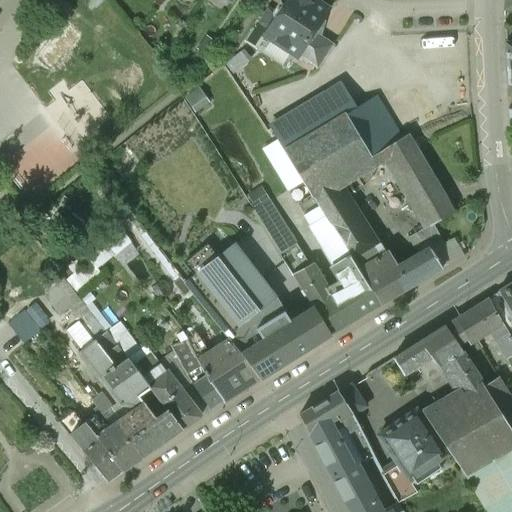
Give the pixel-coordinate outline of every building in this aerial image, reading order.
[(286,0),(264,35),(297,56),(313,31),(327,10),(312,0),(286,0)] [(313,31),(297,56),(317,69),(333,44),(313,31)] [(190,93),(195,109),(211,104),(206,88),(190,93)] [(277,140),(283,151),(351,110),(338,88),(270,129),(277,140)] [(413,117),(441,104),(437,95),(409,108),(413,117)] [(351,110),(283,151),(302,181),(310,194),(332,181),(382,151),(399,140),(399,139),(374,97),(351,110)] [(431,226),(452,213),(405,135),(399,139),(399,140),(382,151),(428,226),(428,228),(431,226)] [(283,151),(277,140),(263,149),(288,190),(302,181),(283,151)] [(332,181),(310,194),(318,206),(325,217),(358,270),(380,258),(332,181)] [(325,217),(318,206),(303,216),(310,227),(325,217)] [(328,335),(380,304),(353,273),(358,270),(325,217),(310,227),(309,228),(330,266),(329,266),(339,282),(325,290),(311,266),(308,268),(294,277),(314,308),(312,309),(328,335)] [(294,277),(308,268),(295,245),(289,248),(274,223),(264,230),(293,277),(294,277)] [(428,228),(428,226),(409,239),(418,256),(431,249),(432,250),(442,244),(431,226),(428,228)] [(235,244),(182,281),(237,350),(241,354),(290,322),(274,297),(235,244)] [(397,267),(409,287),(441,269),(432,250),(431,249),(418,256),(397,267)] [(380,304),(409,287),(397,267),(388,253),(380,258),(358,270),(353,273),(380,304)] [(86,265),(68,280),(73,286),(80,281),(81,282),(89,275),(87,274),(91,271),(86,265)] [(511,283),(499,292),(511,313),(511,283)] [(95,340),(105,333),(71,288),(61,296),(95,339),(95,340)] [(511,313),(499,292),(488,298),(503,323),(510,336),(511,335),(511,313)] [(488,298),(456,319),(470,341),(476,338),(494,328),(503,323),(488,298)] [(259,377),(328,335),(312,309),(290,322),(241,354),(259,377)] [(23,310),(7,323),(24,344),(39,331),(23,310)] [(470,341),(456,319),(445,326),(462,351),(470,341)] [(511,339),(510,336),(503,323),(494,328),(501,339),(496,341),(506,359),(511,355),(511,339)] [(462,351),(445,326),(419,342),(430,356),(439,366),(443,363),(462,351)] [(206,377),(228,364),(224,359),(221,355),(217,359),(191,327),(187,329),(190,333),(185,337),(188,342),(192,349),(206,376),(206,377)] [(116,366),(125,359),(105,333),(95,340),(116,366)] [(476,338),(470,341),(476,351),(482,347),(476,338)] [(130,407),(133,411),(144,403),(139,396),(116,366),(95,340),(95,339),(78,352),(117,404),(130,407)] [(430,356),(419,342),(394,358),(404,374),(430,356)] [(198,382),(206,376),(192,349),(187,353),(198,382)] [(222,401),(259,377),(241,354),(237,350),(224,359),(228,364),(206,377),(222,401)] [(483,382),(462,351),(443,363),(463,393),(483,382)] [(139,396),(150,387),(142,377),(127,357),(125,359),(116,366),(139,396)] [(158,398),(176,385),(160,364),(142,377),(150,387),(158,398)] [(210,409),(222,401),(206,377),(206,376),(198,382),(193,385),(210,409)] [(463,393),(424,416),(463,473),(511,445),(511,401),(497,377),(485,385),(483,382),(463,393)] [(338,391),(352,415),(366,406),(351,383),(338,391)] [(181,430),(201,416),(181,388),(179,390),(176,385),(158,398),(167,411),(181,430)] [(139,396),(144,403),(156,419),(167,411),(158,398),(150,387),(139,396)] [(337,391),(298,415),(339,491),(361,478),(352,461),(348,463),(332,431),(344,424),(355,446),(366,441),(352,415),(338,391),(337,391)] [(102,414),(110,407),(101,394),(91,401),(102,414)] [(141,457),(170,437),(156,419),(144,403),(133,411),(120,419),(110,407),(102,414),(111,426),(123,441),(126,439),(141,457)] [(446,453),(416,409),(377,435),(394,461),(407,479),(408,478),(410,477),(435,460),(446,453)] [(156,419),(170,437),(181,430),(167,411),(156,419)] [(122,470),(141,457),(126,439),(123,441),(111,426),(103,432),(92,418),(85,424),(122,470)] [(107,481),(122,470),(85,424),(70,435),(107,481)] [(511,511),(511,445),(463,473),(482,506),(485,511),(511,511)] [(439,467),(435,460),(410,477),(414,484),(439,467)] [(408,478),(407,479),(394,461),(379,471),(381,476),(382,476),(390,493),(391,493),(397,503),(416,491),(408,478)] [(379,511),(361,478),(339,491),(350,511),(402,511),(397,503),(381,511),(379,511)]
